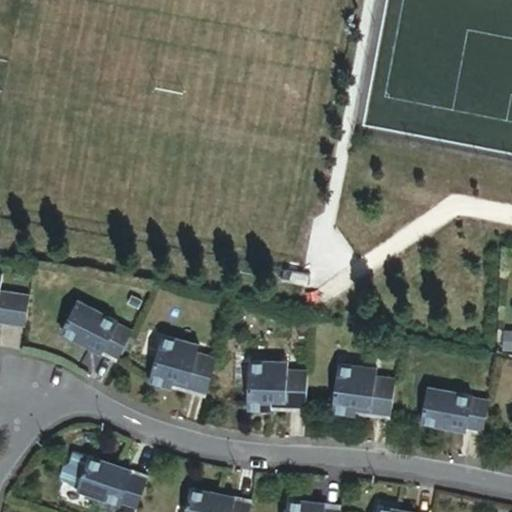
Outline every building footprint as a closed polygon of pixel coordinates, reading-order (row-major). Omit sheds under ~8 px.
[(0,320),(25,325),(30,296),(0,290),(0,288),(3,274),(0,273),(0,320)] [(117,322),(118,320),(77,299),(61,330),(91,345),(92,343),(118,357),(132,330),(117,322)] [(207,390),(217,355),(198,350),(200,342),(163,332),(151,378),(173,384),(174,381),(207,390)] [(306,405),(308,369),(288,368),(288,360),(250,359),(249,406),(272,407),(272,404),(306,405)] [(391,415),(396,379),(376,376),(377,368),(339,363),(333,410),(356,413),(357,411),(391,415)] [(483,431),(488,401),(471,398),(471,396),(426,389),(421,423),(453,428),(453,426),(483,431)] [(138,505),(148,477),(119,467),(120,464),(89,454),(78,487),(121,502),(122,499),(138,505)] [(249,511),(251,502),(222,496),(222,494),(190,488),(185,511),(249,511)] [(340,511),(341,511),(308,507),(309,503),(288,500),(287,511),(340,511)]
